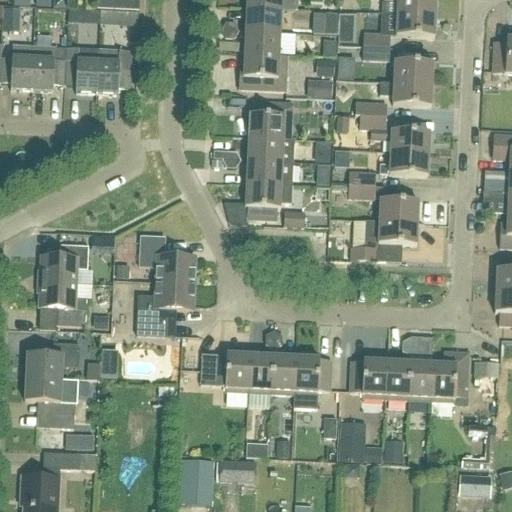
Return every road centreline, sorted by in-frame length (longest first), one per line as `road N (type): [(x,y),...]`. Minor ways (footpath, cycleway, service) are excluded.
road 1 (residential): [(175,0),(170,153),(256,313),(444,321),(458,312),(472,0)]
road 2 (residential): [(0,236),(131,165),(131,137),(0,129)]
